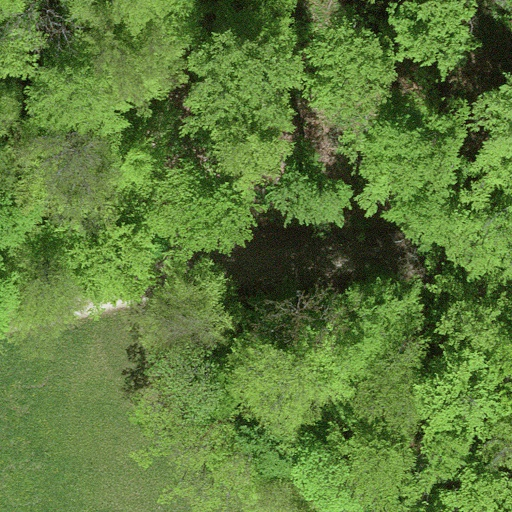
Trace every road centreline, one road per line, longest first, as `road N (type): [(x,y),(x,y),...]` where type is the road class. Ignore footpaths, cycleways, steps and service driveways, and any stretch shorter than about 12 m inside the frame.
road 1 (track): [(511,255),(278,253),(159,273)]
road 2 (track): [(197,0),(160,190),(159,273)]
road 3 (track): [(159,273),(0,353)]
